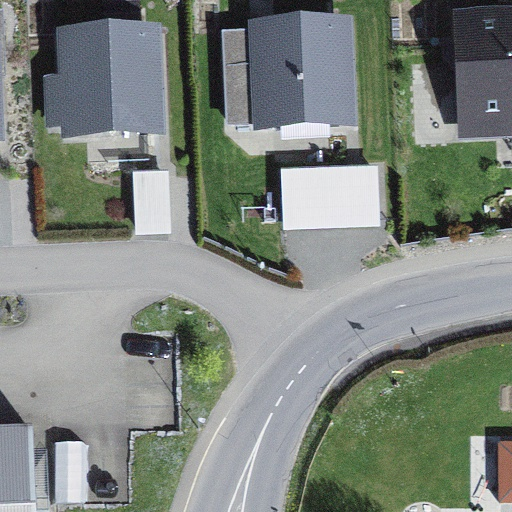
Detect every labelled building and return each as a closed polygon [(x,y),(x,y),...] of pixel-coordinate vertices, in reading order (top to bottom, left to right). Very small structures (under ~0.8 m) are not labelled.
[(511,120),(511,24),(460,26),(464,122),(511,120)] [(341,31),(260,36),(262,67),(227,68),(229,125),(345,121),(341,31)] [(68,43),(72,133),(153,129),(150,39),(68,43)] [(156,191),(155,150),(134,151),(135,191),(156,191)] [(375,172),(343,173),(345,222),(377,220),(375,172)] [(0,511),(36,511),(33,432),(0,433),(0,511)]
